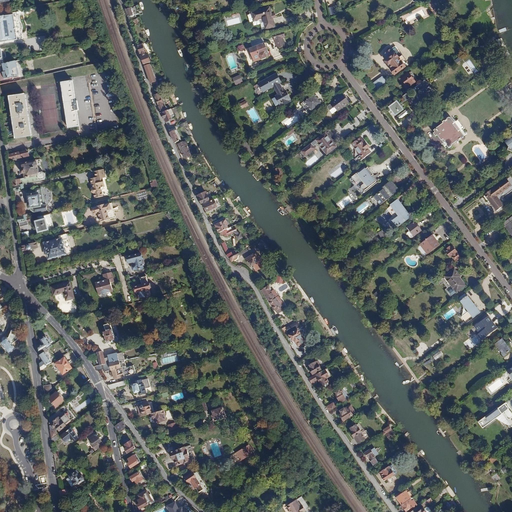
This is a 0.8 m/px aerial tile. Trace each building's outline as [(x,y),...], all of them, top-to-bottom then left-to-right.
[(255,19),(264,17),(266,28),(274,27),(270,8),(262,10),(253,13),(255,19)] [(12,14),(0,15),(0,42),(16,39),(22,38),(21,31),(21,29),(22,25),(21,23),(19,21),(18,13),(12,14)] [(283,31),(272,34),(278,49),(285,46),(283,39),(285,37),(283,31)] [(137,45),(136,45),(138,50),(140,55),(141,55),(146,53),(147,53),(145,47),(143,42),(142,43),(137,45)] [(263,42),(254,46),(260,59),(269,55),(263,42)] [(383,53),(396,47),(394,43),(381,49),(383,53)] [(260,59),(254,46),(247,49),(253,62),(260,59)] [(469,56),(466,52),(459,58),(462,61),(469,56)] [(141,55),(140,55),(143,64),(150,62),(147,53),(146,53),(141,55)] [(406,66),(396,53),(388,59),(394,68),(392,69),(395,74),(406,66)] [(19,75),(15,61),(3,64),(2,64),(3,71),(1,72),(3,78),(19,75)] [(151,63),(144,66),(150,83),(156,81),(151,63)] [(410,73),(401,79),(408,89),(417,83),(410,73)] [(235,85),(243,82),(240,75),(232,78),(235,85)] [(382,76),(373,83),(377,89),(386,82),(382,76)] [(72,80),(60,82),(68,128),(76,127),(76,129),(80,129),(72,80)] [(417,92),(419,95),(428,88),(428,87),(429,86),(425,81),(413,90),(415,94),(417,92)] [(281,104),(283,103),(286,107),(289,105),(288,102),(289,101),(288,100),(290,99),(286,90),(284,92),(282,90),(277,93),(278,95),(276,96),(281,104)] [(315,93),(302,104),(309,114),(323,104),(315,93)] [(24,94),(8,96),(15,138),(31,136),(24,94)] [(155,96),(154,96),(155,97),(155,98),(155,99),(157,105),(158,105),(158,106),(160,111),(160,112),(161,113),(165,111),(166,111),(166,110),(165,109),(164,104),(163,103),(163,102),(161,97),(160,96),(160,95),(160,94),(159,94),(155,96)] [(344,95),(332,103),(335,107),(340,103),(344,108),(350,103),(344,95)] [(402,106),(398,101),(390,107),(396,116),(404,109),(404,108),(405,108),(402,105),(402,106)] [(161,113),(161,114),(163,118),(163,119),(165,123),(165,122),(167,122),(169,121),(171,120),(172,120),(168,110),(167,110),(166,111),(165,111),(161,113)] [(453,146),(459,141),(460,142),(464,138),(464,137),(465,136),(461,132),(460,133),(458,129),(454,124),(455,123),(452,119),(451,120),(450,118),(445,122),(446,123),(436,131),(438,133),(436,134),(437,137),(439,135),(443,140),(445,139),(449,145),(449,146),(451,149),(453,147),(453,146)] [(364,132),(370,141),(375,138),(369,129),(364,132)] [(169,133),(174,143),(175,142),(178,141),(179,140),(181,139),(177,130),(175,131),(174,130),(170,132),(169,132),(169,133)] [(317,139),(307,146),(318,160),(327,153),(317,139)] [(360,139),(352,145),(363,160),(371,154),(368,150),(371,148),(366,142),(363,144),(360,139)] [(178,143),(177,144),(181,153),(182,156),(184,159),(185,159),(187,158),(189,157),(191,156),(191,155),(190,152),(189,149),(188,147),(186,144),(185,140),(184,141),(178,143)] [(28,150),(9,154),(10,160),(29,156),(28,150)] [(303,150),(293,157),(297,162),(306,155),(303,150)] [(22,174),(23,178),(39,174),(36,161),(21,164),(22,168),(19,169),(20,174),(22,174)] [(374,175),(368,167),(367,169),(365,167),(352,176),(356,182),(361,179),(364,183),(362,185),(361,186),(362,188),(363,190),(365,190),(366,190),(376,181),(372,176),(374,175)] [(105,187),(103,179),(105,178),(103,170),(95,172),(96,178),(91,179),(92,188),(91,190),(91,192),(93,194),(94,198),(102,197),(101,192),(105,187)] [(23,178),(20,178),(21,185),(23,184),(46,179),(46,177),(45,174),(44,173),(39,174),(23,178)] [(14,186),(21,185),(20,178),(13,180),(14,186)] [(504,205),(498,196),(511,185),(511,183),(508,178),(486,195),(486,196),(485,197),(490,203),(491,202),(497,211),(504,205)] [(390,185),(385,188),(390,195),(395,191),(392,188),(394,187),(391,184),(390,185)] [(28,204),(30,203),(30,208),(31,208),(31,210),(35,213),(36,212),(37,213),(47,212),(50,213),(51,211),(49,208),(46,208),(46,205),(44,205),(42,189),(35,190),(36,194),(29,195),(29,200),(28,200),(28,204)] [(146,191),(137,193),(138,200),(148,198),(146,191)] [(206,191),(197,195),(201,204),(210,200),(206,191)] [(214,200),(203,205),(206,213),(218,207),(214,200)] [(412,217),(400,201),(395,205),(402,214),(394,221),(398,227),(412,217)] [(93,214),(98,213),(100,222),(109,220),(107,210),(111,209),(110,203),(96,206),(96,207),(92,208),(93,214)] [(50,214),(44,216),(44,218),(34,221),(37,233),(48,230),(48,227),(53,226),(50,214)] [(224,217),(214,222),(219,233),(222,231),(230,227),(224,217)] [(423,231),(415,221),(408,227),(415,237),(423,231)] [(223,232),(220,234),(222,236),(224,235),(225,237),(233,234),(234,233),(237,232),(235,228),(232,230),(230,227),(222,231),(223,232)] [(234,233),(238,241),(243,238),(241,233),(239,234),(238,232),(234,233)] [(66,235),(59,237),(59,240),(44,243),(48,260),(66,255),(62,242),(68,241),(66,235)] [(420,245),(428,255),(440,246),(433,236),(420,245)] [(22,246),(23,251),(38,247),(37,242),(22,246)] [(451,257),(452,256),(456,261),(461,257),(457,253),(458,252),(454,246),(451,248),(451,247),(448,248),(449,249),(447,251),(447,252),(446,256),(450,256),(451,257)] [(141,252),(125,256),(127,264),(130,263),(132,271),(144,268),(142,260),(143,260),(141,252)] [(253,253),(244,258),(245,259),(247,263),(248,264),(250,266),(250,265),(251,266),(252,266),(255,271),(261,267),(258,262),(258,261),(256,258),(253,253)] [(452,289),(451,289),(448,291),(452,296),(456,293),(464,286),(459,278),(460,277),(454,270),(444,278),(453,288),(452,289)] [(113,292),(111,283),(114,282),(112,272),(103,274),(104,280),(95,282),(98,296),(113,292)] [(150,298),(148,290),(151,290),(151,289),(150,287),(150,284),(149,282),(148,282),(146,276),(139,278),(141,284),(133,286),(133,287),(133,288),(134,291),(134,293),(134,294),(138,293),(140,300),(141,300),(144,299),(146,299),(149,298),(150,298)] [(70,282),(52,288),(54,296),(64,293),(67,301),(75,299),(70,282)] [(268,286),(261,291),(277,310),(279,308),(282,311),(287,306),(276,292),(273,294),(270,290),(270,288),(268,286)] [(481,312),(467,293),(459,300),(463,305),(465,304),(475,317),(481,312)] [(479,330),(482,328),(488,336),(499,328),(490,317),(479,325),(479,324),(476,326),(479,330)] [(401,322),(394,327),(397,332),(404,326),(401,322)] [(291,333),(292,334),(290,336),(293,340),(295,339),(299,346),(301,345),(302,346),(303,346),(304,346),(305,345),(306,345),(306,344),(306,343),(305,342),(297,328),(296,329),(292,331),(291,333)] [(112,329),(102,332),(105,344),(115,341),(112,329)] [(8,337),(6,339),(10,344),(17,339),(14,335),(9,334),(8,337)] [(37,347),(38,351),(45,347),(50,345),(44,337),(40,339),(43,344),(37,347)] [(5,338),(0,342),(0,343),(8,353),(13,348),(10,344),(6,339),(5,338)] [(508,343),(505,340),(503,342),(504,343),(499,347),(504,355),(511,350),(507,344),(508,343)] [(96,352),(100,365),(102,365),(108,363),(119,361),(117,353),(107,355),(108,357),(104,358),(103,351),(96,352)] [(440,351),(434,356),(437,360),(443,355),(440,351)] [(43,352),(38,355),(42,361),(43,363),(45,366),(50,363),(43,352)] [(171,355),(158,358),(159,364),(172,361),(171,355)] [(64,357),(54,364),(62,375),(72,368),(64,357)] [(312,375),(313,374),(314,376),(321,372),(320,370),(321,369),(314,357),(308,361),(310,365),(309,365),(311,368),(309,370),(312,375)] [(119,361),(108,363),(111,370),(113,379),(121,378),(120,375),(124,374),(125,378),(136,374),(134,367),(123,370),(121,361),(119,361)] [(105,372),(111,370),(108,363),(102,365),(104,369),(105,372)] [(312,384),(319,380),(323,386),(324,385),(325,387),(329,385),(327,383),(329,382),(327,378),(331,375),(327,368),(321,372),(314,376),(310,379),(312,384)] [(134,393),(138,392),(139,395),(146,393),(145,388),(150,387),(148,378),(142,380),(137,381),(138,383),(133,384),(132,383),(131,384),(130,384),(130,385),(131,386),(132,386),(134,393)] [(90,380),(84,385),(87,388),(93,384),(90,380)] [(124,381),(107,385),(110,389),(125,385),(124,381)] [(50,385),(43,386),(45,397),(52,391),(50,385)] [(336,392),(338,395),(336,396),(342,405),(344,403),(347,401),(342,393),(343,392),(341,389),(336,392)] [(57,392),(47,401),(55,409),(64,400),(57,392)] [(208,401),(202,403),(204,411),(211,409),(208,401)] [(329,406),(327,408),(330,412),(337,408),(334,403),(333,404),(332,402),(328,404),(329,406)] [(342,405),(338,407),(343,415),(341,416),(345,421),(353,416),(350,411),(349,411),(347,408),(348,406),(348,405),(347,403),(346,403),(344,403),(342,405)] [(511,410),(507,403),(481,423),(484,428),(503,414),(511,425),(511,410)] [(139,406),(137,406),(140,417),(142,416),(152,413),(149,404),(142,405),(141,405),(140,405),(140,406),(139,406)] [(224,418),(224,416),(225,416),(224,413),(223,413),(221,408),(212,411),(213,414),(212,415),(214,421),(224,418)] [(165,411),(163,412),(163,410),(152,413),(154,419),(156,419),(157,422),(166,420),(164,414),(165,414),(165,411)] [(68,412),(60,419),(65,425),(74,418),(68,412)] [(50,423),(51,424),(49,426),(52,429),(55,427),(58,431),(66,426),(65,425),(60,419),(58,416),(50,423)] [(125,428),(123,425),(124,424),(122,421),(114,426),(119,431),(120,432),(125,428)] [(175,423),(167,425),(170,432),(177,430),(175,423)] [(365,431),(360,423),(351,429),(353,432),(352,433),(358,443),(365,439),(361,433),(365,431)] [(65,442),(69,438),(72,443),(78,439),(76,436),(78,433),(74,428),(71,430),(70,428),(59,435),(65,442)] [(58,438),(56,434),(50,439),(51,444),(58,438)] [(94,437),(89,441),(93,447),(95,450),(99,448),(99,443),(102,442),(99,438),(97,439),(96,437),(97,437),(97,436),(97,435),(96,434),(95,434),(94,435),(94,436),(94,437)] [(124,449),(127,453),(135,448),(130,441),(124,444),(126,447),(124,449)] [(247,446),(237,452),(240,456),(250,450),(247,446)] [(175,466),(191,461),(186,447),(169,452),(172,461),(174,460),(175,466)] [(371,450),(365,453),(370,461),(376,457),(371,450)] [(127,463),(130,468),(139,463),(134,455),(127,459),(129,462),(127,463)] [(383,471),(380,473),(385,480),(394,474),(389,467),(383,471)] [(71,482),(74,487),(82,481),(76,472),(75,473),(73,471),(68,475),(73,481),(71,482)] [(209,490),(197,471),(186,479),(190,484),(189,486),(190,487),(192,487),(194,490),(196,489),(200,496),(209,490)] [(142,479),(137,472),(129,478),(132,482),(134,480),(136,483),(142,479)] [(491,477),(496,482),(502,478),(497,472),(491,477)] [(138,496),(140,499),(137,501),(139,504),(137,505),(140,509),(148,504),(152,501),(146,491),(138,496)] [(402,505),(410,499),(405,492),(397,497),(402,505)] [(432,498),(424,504),(426,506),(434,501),(432,498)] [(297,499),(288,505),(292,511),(302,511),(306,510),(304,505),(302,506),(297,499)] [(410,499),(402,505),(406,511),(415,505),(410,499)] [(178,508),(175,502),(167,506),(169,511),(183,511),(181,507),(178,508)]
